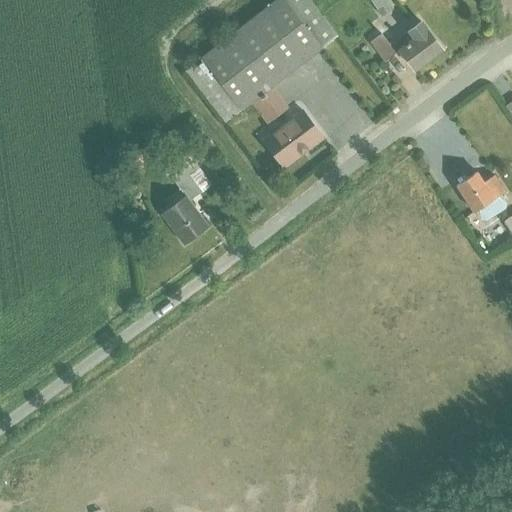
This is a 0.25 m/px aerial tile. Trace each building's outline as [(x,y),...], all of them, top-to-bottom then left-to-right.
[(225,123),(251,102),(273,86),(339,34),(311,0),(275,0),(185,71),(225,123)] [(395,8),(388,0),(371,0),(383,16),(395,8)] [(415,69),(443,49),(421,20),(390,44),(382,34),(371,42),(385,62),(401,50),(415,69)] [(289,107),(273,86),(251,102),(268,124),(289,107)] [(284,167),(324,137),(303,109),(263,139),(284,167)] [(157,142),(128,163),(134,171),(162,148),(157,142)] [(173,204),(162,213),(185,244),(210,226),(191,200),(213,185),(189,153),(166,168),(181,189),(168,198),(173,204)] [(460,183),(457,184),(476,211),(482,219),(488,220),(507,208),(508,202),(502,194),(506,191),(495,175),(484,182),(477,171),(468,177),(466,173),(457,179),(460,183)]
